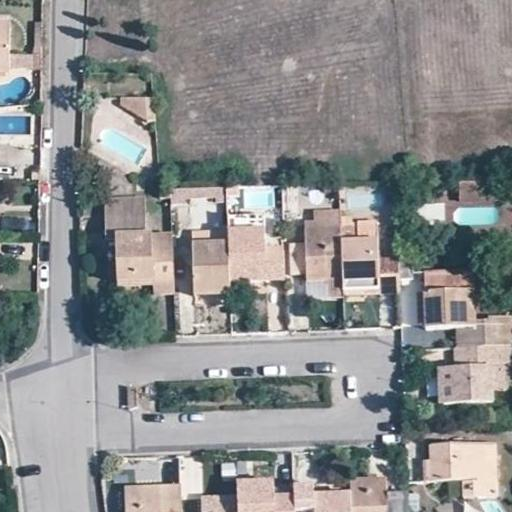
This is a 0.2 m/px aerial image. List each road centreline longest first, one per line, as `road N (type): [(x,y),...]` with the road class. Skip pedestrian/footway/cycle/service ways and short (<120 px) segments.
road 1 (residential): [(63,445),(367,418),(379,408),(377,352),(362,347),(62,372)]
road 2 (residential): [(62,372),(62,0)]
